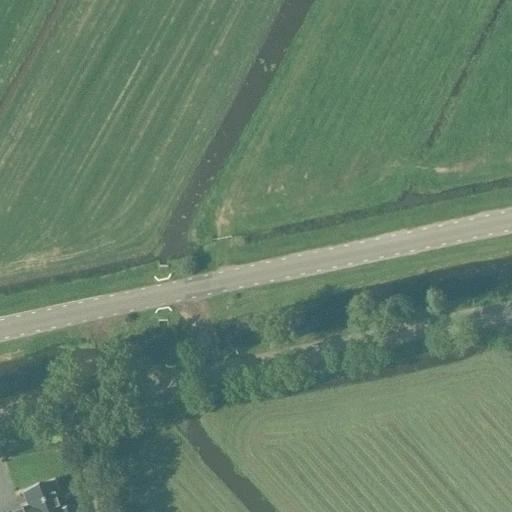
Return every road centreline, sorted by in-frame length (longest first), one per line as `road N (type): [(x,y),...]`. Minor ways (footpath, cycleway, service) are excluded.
road 1 (tertiary): [(511,220),(0,329)]
road 2 (unclassified): [(0,418),(511,312)]
